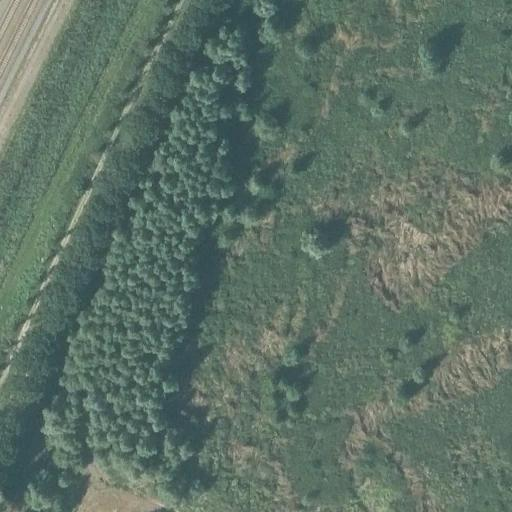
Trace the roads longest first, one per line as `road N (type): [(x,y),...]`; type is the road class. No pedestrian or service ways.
road 1 (track): [(182,0),(48,257),(0,374)]
road 2 (track): [(0,147),(71,0)]
